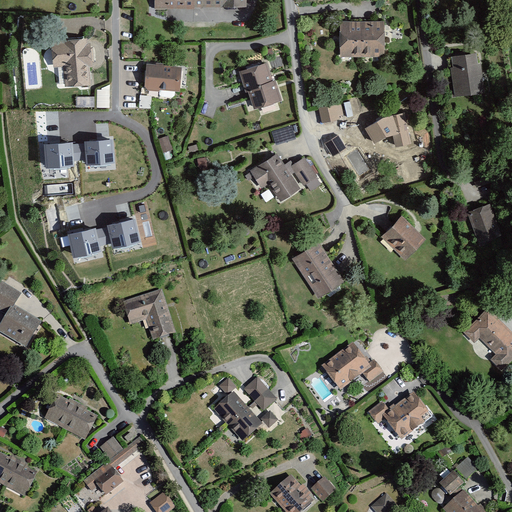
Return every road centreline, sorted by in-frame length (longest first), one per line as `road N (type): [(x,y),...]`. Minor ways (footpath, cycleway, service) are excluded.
road 1 (residential): [(0,410),(79,344),(197,511)]
road 2 (unknown): [(130,416),(177,374),(218,364),(237,373)]
